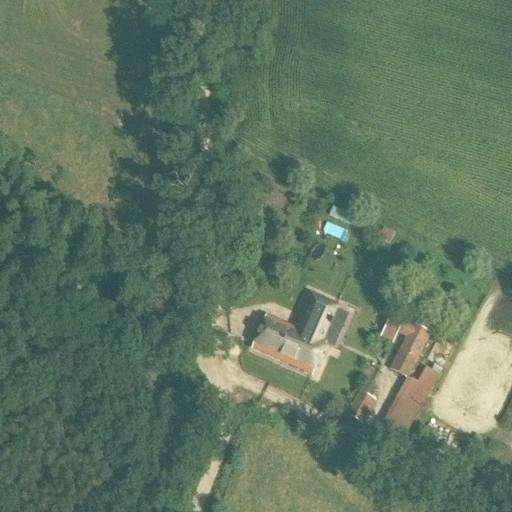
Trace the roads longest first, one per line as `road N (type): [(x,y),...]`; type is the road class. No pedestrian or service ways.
road 1 (unclassified): [(194,0),(218,364)]
road 2 (track): [(511,511),(218,364)]
road 3 (track): [(218,364),(75,292)]
road 4 (track): [(218,364),(213,438),(185,511)]
